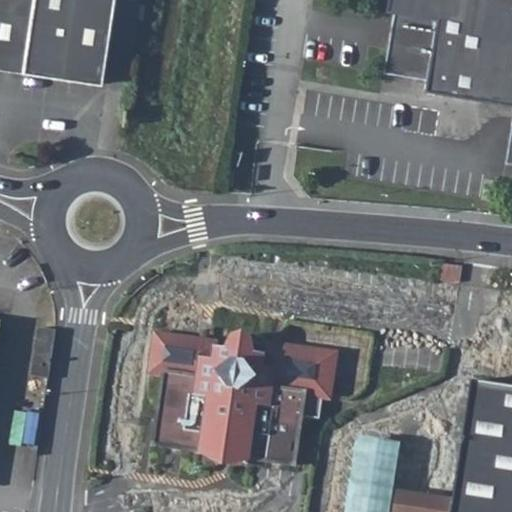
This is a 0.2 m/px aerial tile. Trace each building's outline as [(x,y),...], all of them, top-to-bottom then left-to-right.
[(0,0),(0,66),(103,81),(114,0),(0,0)] [(511,0),(383,0),(382,8),(392,10),(383,72),(426,79),(425,91),(511,104),(511,124),(506,161),(511,161),(511,0)] [(38,326),(31,373),(51,376),(58,328),(38,326)] [(167,380),(158,447),(297,466),(306,397),(332,399),(342,350),(158,329),(149,377),(167,380)] [(452,511),(511,511),(511,387),(475,382),(455,499),(452,511)] [(395,511),(452,511),(455,499),(399,491),(395,511)]
